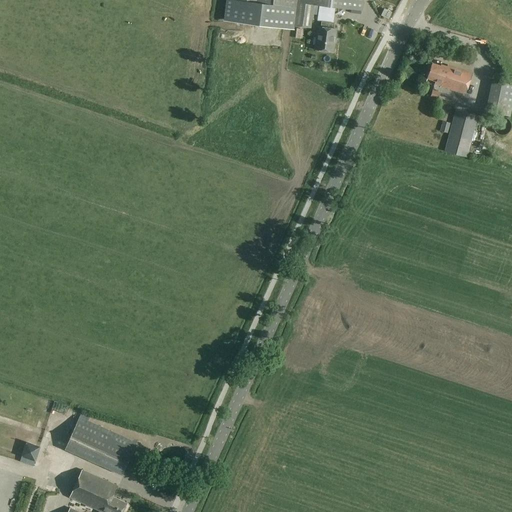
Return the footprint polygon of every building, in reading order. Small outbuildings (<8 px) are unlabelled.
[(361,10),(362,0),(227,0),(228,0),(226,17),(237,19),(259,22),(291,26),(292,26),(303,27),(306,27),(310,28),(312,14),(313,8),(313,5),(314,5),(319,6),(335,7),(338,8),(347,9),(350,9),(361,10)] [(335,7),(319,6),(316,19),(320,19),(320,21),(321,22),(333,23),(335,7)] [(317,26),(315,39),(314,49),(314,50),(315,50),(333,52),(334,52),(337,29),(336,29),(334,28),(333,28),(334,23),(333,23),(321,22),(321,26),(317,26)] [(446,68),(432,63),(426,79),(435,82),(434,84),(465,95),(472,74),(447,65),(446,68)] [(486,112),(510,116),(511,99),(511,84),(490,81),(486,112)] [(438,100),(440,93),(432,90),(430,98),(438,100)] [(466,158),(477,117),(455,110),(444,151),(466,158)] [(438,130),(444,132),(447,121),(441,119),(438,130)] [(42,406),(38,417),(43,418),(46,407),(42,406)] [(58,418),(67,419),(68,411),(59,409),(58,418)] [(122,475),(137,442),(79,416),(64,449),(122,475)] [(25,444),(21,458),(35,462),(39,448),(25,444)] [(0,457),(0,468),(5,470),(8,459),(0,457)] [(122,511),(127,503),(113,497),(118,486),(82,470),(70,497),(100,511),(99,511),(78,511),(71,508),(69,511),(122,511)]
